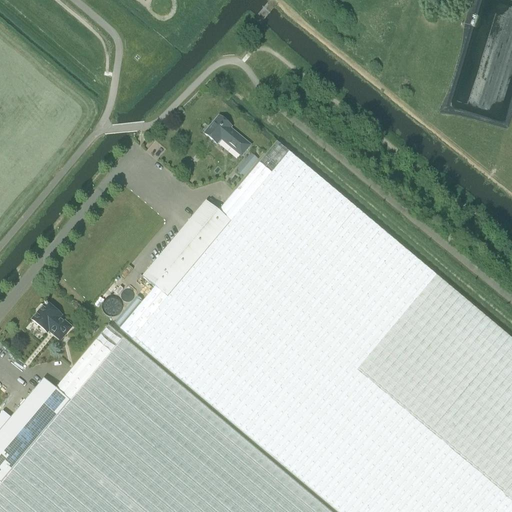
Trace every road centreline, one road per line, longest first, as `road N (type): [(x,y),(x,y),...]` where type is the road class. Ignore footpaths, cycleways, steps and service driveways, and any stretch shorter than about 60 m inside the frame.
road 1 (unknown): [(511,245),(271,52),(255,50),(238,61)]
road 2 (unclassified): [(0,314),(125,164),(180,212)]
